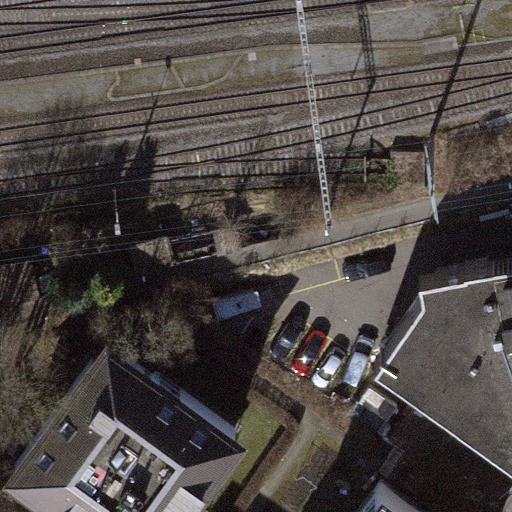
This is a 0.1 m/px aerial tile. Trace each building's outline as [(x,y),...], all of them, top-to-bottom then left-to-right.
[(381,348),(444,391),(511,440),(511,252),(422,271),(422,287),(381,348)] [(91,357),(14,463),(83,511),(172,511),(234,426),(128,351),(91,357)] [(511,440),(444,391),(406,445),(497,511),(511,489),(511,440)] [(438,504),(431,511),(495,511),(497,511),(406,445),(389,468),(438,504)] [(429,511),(380,476),(354,511),(429,511)]
